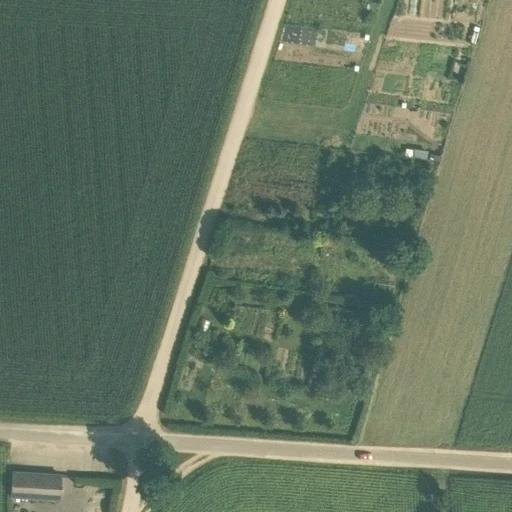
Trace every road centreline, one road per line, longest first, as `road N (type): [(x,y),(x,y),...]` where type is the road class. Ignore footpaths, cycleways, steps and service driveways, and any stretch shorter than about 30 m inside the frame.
road 1 (unclassified): [(511,466),(0,432)]
road 2 (track): [(142,442),(272,0)]
